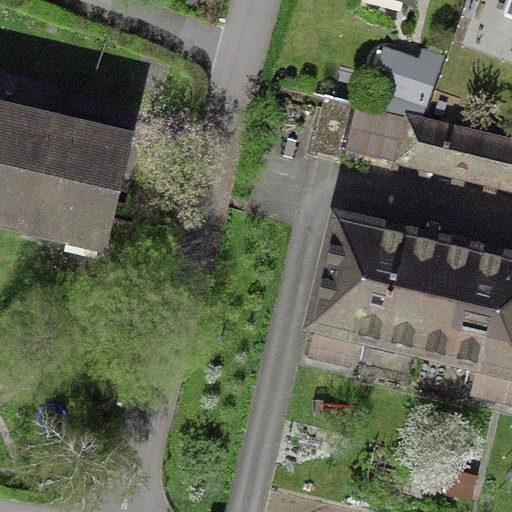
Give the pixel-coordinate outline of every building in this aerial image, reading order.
[(511,0),(508,0),(503,15),(511,17),(511,0)] [(375,109),(415,123),(437,63),(422,57),(419,67),(405,62),(392,98),(380,94),(375,109)] [(337,151),(348,107),(319,100),(305,158),(334,165),(337,151)] [(100,240),(122,146),(8,120),(0,117),(0,226),(61,240),(63,231),(100,240)] [(511,178),(511,147),(415,123),(402,120),(395,151),(436,160),(432,174),(478,185),(481,171),(511,178)] [(345,369),(352,341),(475,370),(468,397),(509,407),(511,395),(511,264),(495,260),(392,236),(331,221),(304,359),(345,369)]
